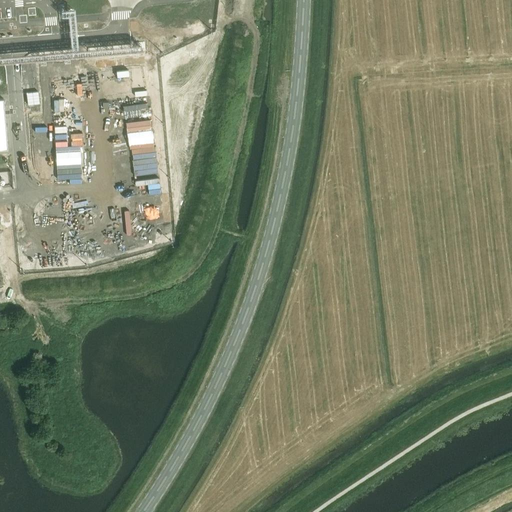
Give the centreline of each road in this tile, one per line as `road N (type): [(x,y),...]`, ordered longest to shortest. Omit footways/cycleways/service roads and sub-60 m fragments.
road 1 (primary): [(143,511),(210,397),(265,256),(296,103),(303,0)]
road 2 (unknown): [(0,198),(98,180),(117,162),(120,106),(108,0)]
